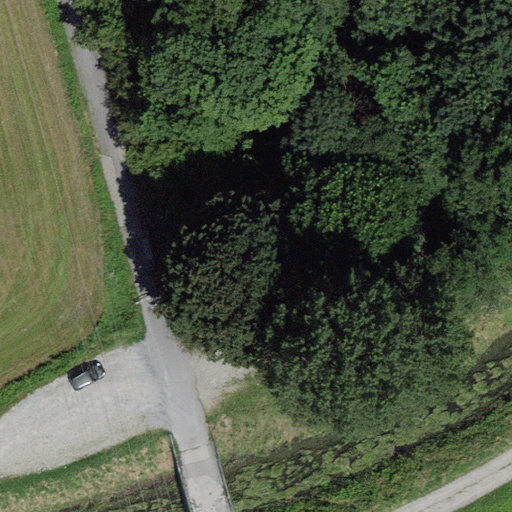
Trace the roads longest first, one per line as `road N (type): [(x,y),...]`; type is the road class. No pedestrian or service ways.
road 1 (track): [(200,479),(369,427),(511,328)]
road 2 (track): [(173,379),(0,453)]
